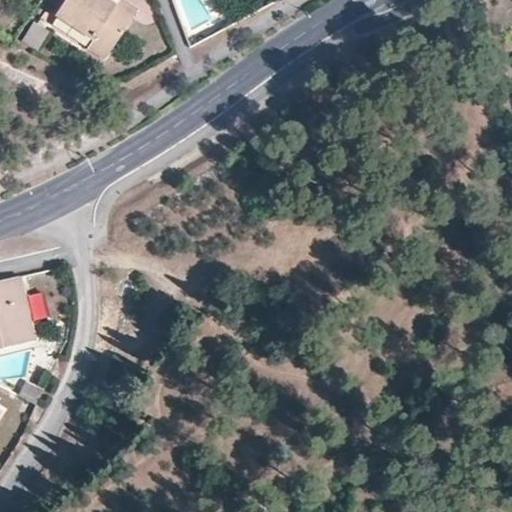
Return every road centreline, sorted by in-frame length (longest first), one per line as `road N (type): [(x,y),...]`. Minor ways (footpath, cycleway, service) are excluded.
road 1 (tertiary): [(67,195),(145,154),(370,0)]
road 2 (residential): [(67,195),(88,272),(80,366),(47,438),(0,506)]
